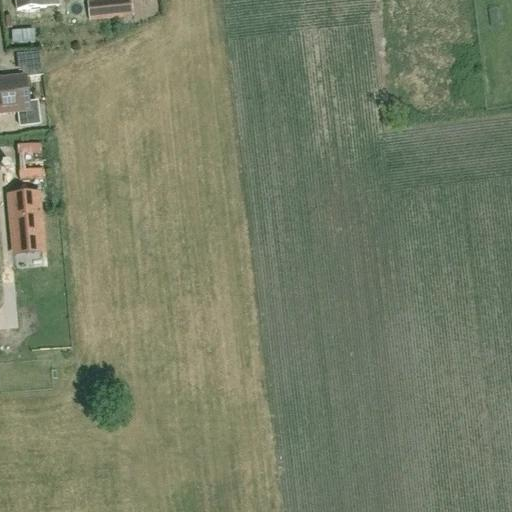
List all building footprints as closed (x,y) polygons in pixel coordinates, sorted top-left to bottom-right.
[(15,0),(17,12),(44,9),(43,0),(15,0)] [(113,0),(86,4),(88,15),(118,11),(116,0),(113,0)] [(23,79),(43,77),(41,53),(20,55),(23,79)] [(19,129),(39,126),(37,104),(28,105),(25,80),(0,82),(0,114),(17,113),(19,129)] [(14,244),(42,241),(38,194),(9,196),(14,244)]
